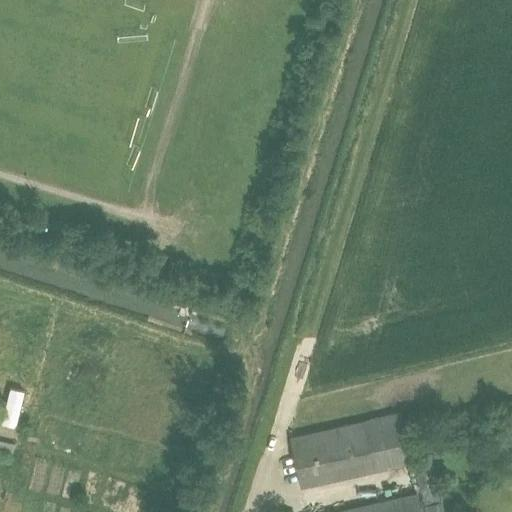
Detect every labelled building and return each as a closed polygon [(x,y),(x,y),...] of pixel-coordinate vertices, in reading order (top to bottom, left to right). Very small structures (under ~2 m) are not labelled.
[(7,423),(24,427),(34,389),(17,385),(7,423)] [(400,411),(290,436),(301,487),(411,463),(400,411)] [(415,471),(434,468),(431,454),(413,457),(415,471)] [(440,500),(434,468),(415,471),(420,492),(421,491),(424,503),(440,500)] [(421,511),(416,491),(325,511),(421,511)] [(445,511),(443,500),(440,500),(424,503),(425,511),(445,511)]
